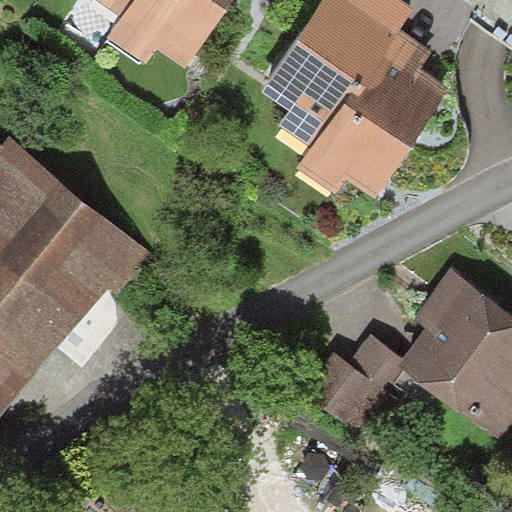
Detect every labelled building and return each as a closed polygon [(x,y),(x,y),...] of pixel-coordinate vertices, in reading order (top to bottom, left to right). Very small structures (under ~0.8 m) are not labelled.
[(134,0),(126,12),(106,40),(135,60),(151,37),(179,57),(219,0),(134,0)] [(109,0),(126,12),(134,0),(109,0)] [(331,0),(318,0),(261,80),(290,100),(279,116),(314,141),(388,37),(399,22),(366,0),(361,0),(351,14),(331,0)] [(415,56),(388,37),(314,141),(295,169),(323,189),(339,166),(367,187),(436,90),(406,69),(415,56)] [(0,391),(116,255),(0,156),(0,391)] [(425,320),(401,352),(491,422),(511,395),(511,320),(450,272),(417,314),(425,320)] [(326,354),(301,386),(337,414),(356,389),(370,400),(398,364),(366,340),(344,368),(326,354)]
